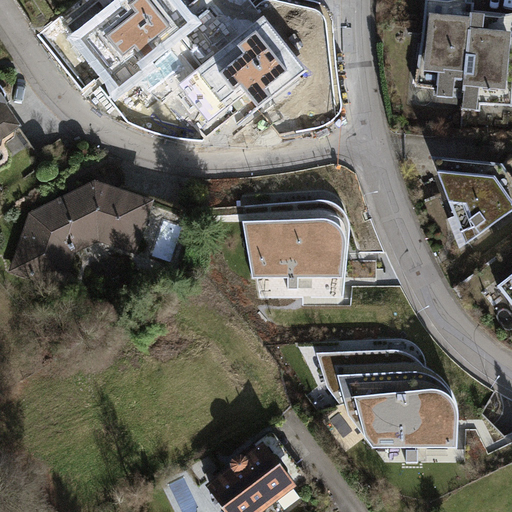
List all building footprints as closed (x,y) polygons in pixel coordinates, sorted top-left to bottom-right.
[(181,0),(161,0),(111,36),(147,87),(160,77),(189,117),(239,81),(181,0)] [(467,0),(465,0),(427,0),(422,104),(470,106),(471,88),(507,90),(511,16),(466,13),(467,0)] [(0,101),(0,145),(20,134),(0,101)] [(511,196),(498,174),(434,178),(468,245),(511,215),(511,196)] [(66,200),(23,217),(11,264),(67,285),(76,253),(94,244),(133,257),(152,207),(80,182),(66,200)] [(511,269),(497,280),(511,301),(511,269)] [(262,440),(201,480),(222,511),(263,511),(296,491),(262,440)]
